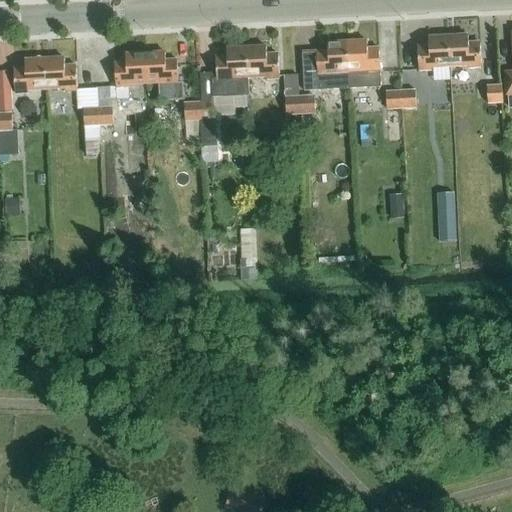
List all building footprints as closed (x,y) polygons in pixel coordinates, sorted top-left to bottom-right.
[(469,36),(448,37),(450,68),(468,67),(469,71),(482,71),(480,44),(469,44),(469,36)] [(433,69),(450,68),(448,37),(429,38),(429,47),(418,47),(419,74),(433,73),(433,69)] [(368,42),(348,43),(349,74),(368,73),(368,76),(381,76),(380,49),(369,50),(368,42)] [(350,90),(349,74),(348,43),(328,44),(328,52),(317,53),(319,91),(350,90)] [(267,48),(247,49),(248,80),(266,79),(267,82),(281,81),(279,55),(268,56),(267,48)] [(249,97),(248,80),(247,49),(227,50),(228,58),(216,59),(217,79),(212,80),(213,99),(249,97)] [(146,55),(148,86),(159,85),(160,103),(185,102),(184,84),(180,85),(178,61),(167,62),(166,54),(146,55)] [(129,87),(148,86),(146,55),(126,56),(127,64),(115,65),(117,89),(111,89),(112,99),(117,99),(118,102),(130,101),(129,87)] [(65,59),(45,60),(47,91),(65,90),(65,94),(79,93),(77,67),(66,67),(65,59)] [(29,92),(47,91),(45,60),(25,61),(26,70),(14,70),(16,97),(29,96),(29,92)] [(502,86),(488,87),(488,106),(503,105),(502,86)] [(111,89),(97,90),(98,90),(99,109),(112,108),(112,99),(111,89)] [(416,91),(401,92),(402,110),(417,109),(416,91)] [(12,92),(0,93),(0,113),(13,112),(12,92)] [(386,93),(387,111),(402,110),(401,92),(386,93)] [(300,98),(301,117),(316,116),(315,97),(300,98)] [(301,117),(300,98),(286,99),(287,118),(301,117)] [(34,118),(37,110),(33,102),(24,103),(20,111),(25,118),(34,118)] [(215,103),(199,104),(200,123),(215,122),(215,103)] [(186,123),(200,123),(199,104),(185,104),(186,123)] [(100,128),(112,128),(115,127),(114,108),(112,108),(99,109),(100,128)] [(100,128),(99,109),(84,110),(85,129),(100,128)] [(0,134),(14,133),(12,114),(0,115),(0,134)] [(215,122),(200,123),(201,130),(202,148),(217,147),(216,129),(215,122)] [(100,128),(85,129),(86,145),(99,144),(101,144),(100,128)] [(14,133),(0,134),(1,157),(20,156),(19,133),(14,133)] [(113,143),(102,144),(105,185),(106,203),(118,202),(117,184),(114,143),(113,143)] [(99,144),(86,145),(87,156),(99,156),(99,144)] [(21,200),(6,201),(7,219),(22,217),(21,200)] [(457,243),(456,211),(439,212),(440,244),(457,243)] [(29,264),(28,244),(9,245),(10,265),(21,264),(21,269),(27,268),(27,265),(29,264)] [(233,489),(225,509),(233,511),(259,511),(264,501),(233,489)]
